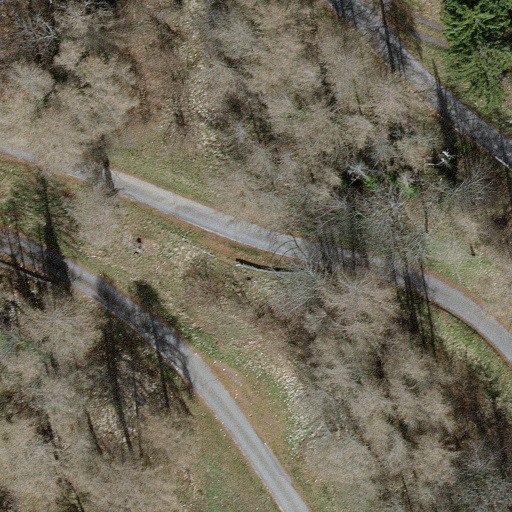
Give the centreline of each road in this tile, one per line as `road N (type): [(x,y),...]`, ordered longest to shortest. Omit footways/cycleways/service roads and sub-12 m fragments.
road 1 (unclassified): [(0,140),(263,237),(400,274),(474,314),(511,349)]
road 2 (unclassified): [(296,511),(160,336),(105,292),(0,241)]
road 3 (unclassified): [(511,153),(447,103),(343,0)]
